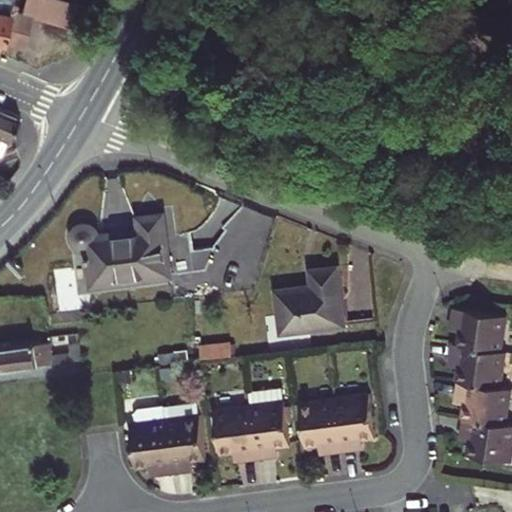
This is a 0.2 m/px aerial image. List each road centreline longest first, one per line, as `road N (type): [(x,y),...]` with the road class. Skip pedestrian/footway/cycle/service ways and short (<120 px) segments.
road 1 (residential): [(436,254),(409,342),(413,469),(376,493),(223,511)]
road 2 (residential): [(82,117),(436,254)]
road 3 (secondary): [(82,117),(0,229)]
road 4 (secondary): [(143,0),(82,117)]
